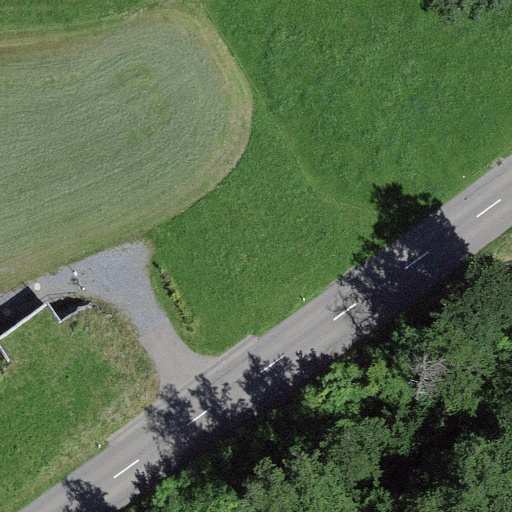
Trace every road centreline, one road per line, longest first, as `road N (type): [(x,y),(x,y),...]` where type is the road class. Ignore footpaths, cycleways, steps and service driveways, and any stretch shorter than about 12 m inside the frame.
road 1 (tertiary): [(71,511),(511,192)]
road 2 (unknown): [(0,299),(48,290),(116,299),(143,317),(207,413)]
